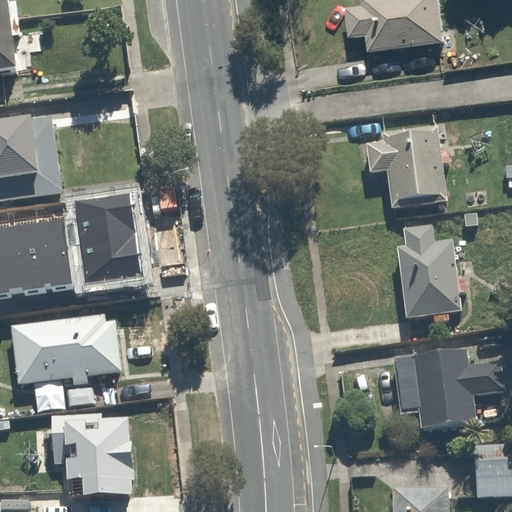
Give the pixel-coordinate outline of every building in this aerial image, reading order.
[(0,0),(0,73),(15,73),(12,28),(19,27),(17,0),(0,0)] [(440,0),(358,0),(359,4),(343,6),(347,40),(363,39),(365,57),(446,48),(440,0)] [(0,200),(58,196),(53,124),(0,127),(0,200)] [(362,139),(364,172),(382,173),(385,204),(441,200),(437,134),(362,139)] [(14,274),(20,274),(21,288),(83,282),(75,207),(14,213),(18,260),(13,261),(14,274)] [(400,250),(392,251),(399,319),(428,316),(429,326),(449,324),(448,314),(458,313),(451,244),(431,247),(429,230),(398,233),(400,250)] [(115,312),(9,326),(17,386),(72,379),(73,387),(92,385),(91,377),(123,373),(115,312)] [(395,360),(398,417),(415,417),(416,431),(468,429),(467,400),(501,398),(500,365),(465,367),(465,356),(395,360)] [(82,480),(83,498),(134,498),(132,413),(51,415),(51,433),(64,432),(65,480),(82,480)] [(511,447),(472,447),(472,497),(511,497),(511,447)] [(30,511),(32,486),(0,484),(0,511),(30,511)] [(391,511),(447,511),(448,492),(392,491),(391,511)]
